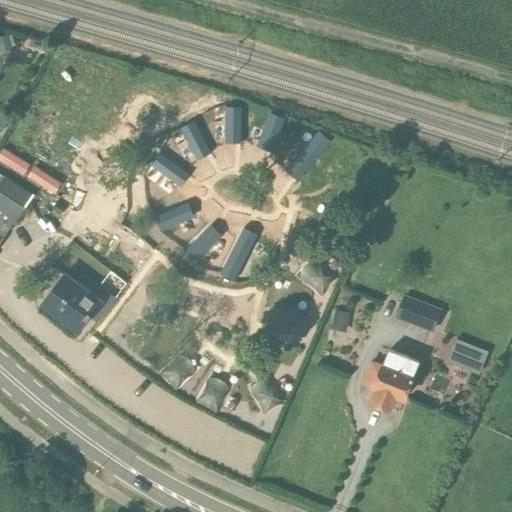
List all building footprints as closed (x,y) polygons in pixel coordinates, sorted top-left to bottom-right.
[(243,140),(243,106),(226,106),(226,140),(243,140)] [(274,150),(286,118),(270,112),(258,144),(274,150)] [(211,150),(195,120),(180,128),(196,158),(211,150)] [(320,131),(289,165),(301,176),(332,142),(320,131)] [(190,172),(161,152),(152,166),(180,185),(190,172)] [(0,244),(24,208),(0,191),(0,244)] [(285,194),(284,209),(316,212),(317,197),(285,194)] [(190,202),(158,214),(164,229),(196,218),(190,202)] [(357,222),(330,209),(324,223),(351,235),(357,222)] [(207,223),(184,249),(197,260),(220,234),(207,223)] [(243,229),(222,270),(236,278),(258,236),(243,229)] [(302,271),(300,278),(322,296),(336,278),(315,260),(305,265),(302,271)] [(78,332),(102,300),(68,273),(43,306),(44,306),(45,305),(78,330),(77,332),(78,332)] [(176,302),(175,295),(147,291),(144,314),(171,318),(177,309),(176,302)] [(434,333),(443,310),(405,295),(396,318),(434,333)] [(348,345),(355,309),(337,306),(330,341),(348,345)] [(275,328),(277,335),(305,338),(307,316),(280,312),(274,321),(275,328)] [(450,361),(483,371),(491,346),(457,336),(450,361)] [(414,375),(420,362),(390,350),(385,363),(382,363),(381,364),(373,361),(364,383),(378,389),(373,403),(375,404),(376,408),(385,412),(388,409),(390,410),(396,396),(404,399),(414,375)] [(184,355),(177,353),(160,376),(179,389),(196,368),(191,358),(184,355)] [(216,378),(208,377),(194,401),(214,412),(229,389),(222,379),(216,378)] [(255,383),(250,388),(261,414),(281,404),(271,379),(260,378),(255,383)]
